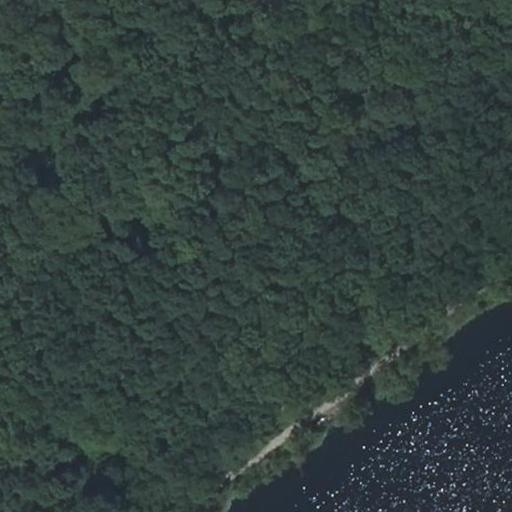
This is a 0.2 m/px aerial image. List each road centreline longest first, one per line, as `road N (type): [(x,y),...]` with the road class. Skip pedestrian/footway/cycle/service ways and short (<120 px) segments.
road 1 (track): [(511,303),(211,511)]
road 2 (track): [(274,0),(0,199)]
